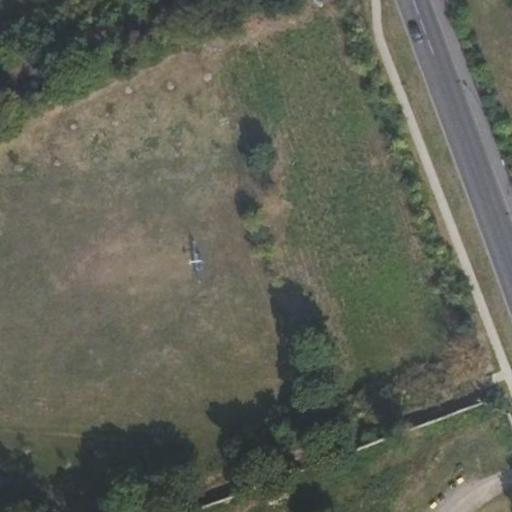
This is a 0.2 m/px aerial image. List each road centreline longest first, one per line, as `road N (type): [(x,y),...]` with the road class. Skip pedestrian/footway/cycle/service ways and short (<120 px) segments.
road 1 (track): [(141,511),(510,378)]
road 2 (unclassified): [(410,0),(511,273)]
